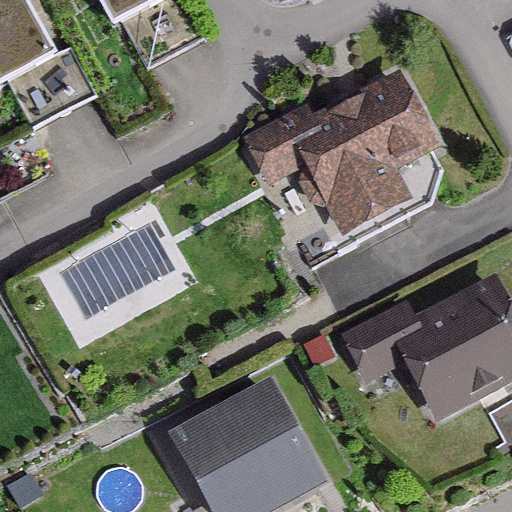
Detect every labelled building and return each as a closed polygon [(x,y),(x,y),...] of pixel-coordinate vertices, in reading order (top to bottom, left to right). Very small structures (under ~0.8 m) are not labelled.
[(0,0),(0,87),(49,62),(16,0),(0,0)] [(92,0),(109,30),(162,2),(161,0),(92,0)] [(343,232),(345,231),(396,204),(380,173),(424,150),(392,87),(296,138),(289,124),(253,143),(250,151),(266,181),(306,161),(313,174),(305,178),(302,186),(310,202),(319,204),(326,200),(343,232)] [(404,357),(434,415),(511,374),(511,336),(488,291),(396,338),(387,321),(346,343),(364,378),(404,357)] [(176,444),(212,511),(260,511),(311,485),(264,397),(176,444)]
